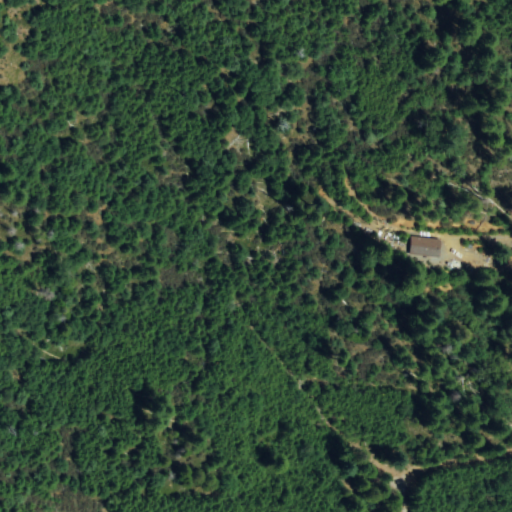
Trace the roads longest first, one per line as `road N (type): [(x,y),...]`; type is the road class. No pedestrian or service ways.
road 1 (residential): [(511,206),(442,153),(422,113),(438,78),(455,64),(511,52)]
road 2 (residential): [(408,511),(432,471),(511,458)]
